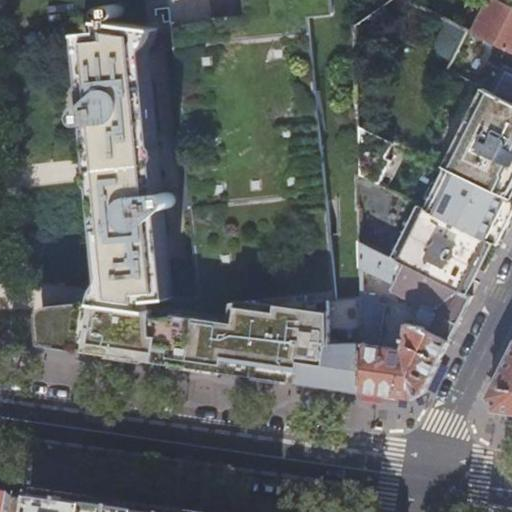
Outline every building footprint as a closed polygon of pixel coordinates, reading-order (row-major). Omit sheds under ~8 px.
[(243,0),(245,15),(173,22),(200,296),(175,299),(175,300),(155,301),(155,312),(99,305),(99,304),(91,303),(52,306),(47,307),(40,315),(40,320),(42,346),(219,372),(259,377),(321,386),(365,392),(362,296),(339,298),(310,18),(333,14),(331,0),(243,0)] [(511,7),(497,0),(485,0),(470,31),(507,50),(511,52),(511,7)] [(104,31),(82,33),(90,107),(88,108),(87,108),(86,109),(84,109),(83,110),(82,111),(82,112),(81,113),(81,114),(80,115),(80,117),(81,119),(82,120),(83,122),(84,123),(86,124),(87,124),(89,124),(92,124),(96,168),(97,172),(95,176),(96,184),(98,188),(108,279),(108,280),(107,283),(106,285),(105,288),(104,290),(103,291),(102,293),(101,295),(100,297),(99,300),(99,304),(99,305),(155,312),(155,301),(175,300),(175,299),(166,209),(167,209),(169,207),(171,206),(172,206),(174,204),(175,202),(176,200),(175,198),(175,195),(173,193),(172,192),(171,191),(168,191),(166,190),(165,190),(164,190),(158,142),(160,138),(159,130),(157,126),(149,54),(149,53),(149,52),(150,50),(150,49),(151,47),(151,45),(152,42),(154,41),(155,38),(156,36),(157,33),(158,28),(102,21),(104,31)] [(470,31),(469,31),(449,70),(488,89),(507,50),(470,31)] [(462,148),(451,170),(483,186),(508,198),(511,189),(511,101),(490,90),(471,128),(466,130),(459,142),(462,148)] [(511,215),(511,200),(508,198),(483,186),(477,197),(462,189),(448,219),(487,239),(498,245),(511,216),(511,215)] [(460,293),(487,239),(448,219),(420,204),(391,259),(460,293)] [(391,259),(361,243),(362,268),(394,284),(390,293),(421,309),(413,326),(407,325),(403,350),(379,346),(385,304),(379,303),(380,295),(362,293),(362,296),(365,392),(372,393),(396,397),(412,399),(418,395),(425,391),(471,299),(460,293),(391,259)] [(511,346),(487,397),(491,403),(495,411),(511,413),(511,346)] [(0,497),(0,511),(32,511),(34,503),(27,502),(24,501),(0,497)] [(97,511),(34,503),(32,511),(97,511)]
